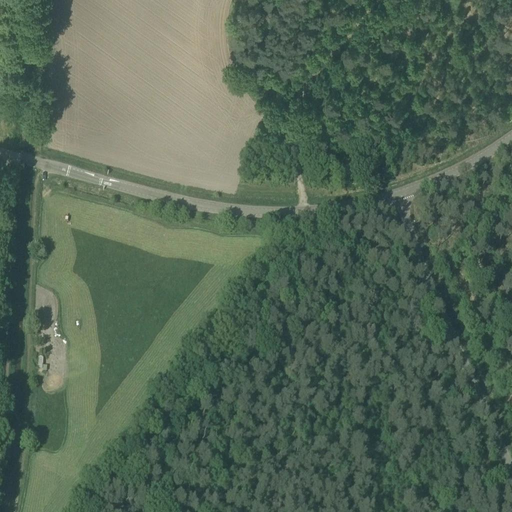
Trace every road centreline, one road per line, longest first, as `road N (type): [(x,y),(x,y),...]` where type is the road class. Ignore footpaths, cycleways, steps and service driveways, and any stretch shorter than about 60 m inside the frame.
road 1 (tertiary): [(395,196),(305,214),(238,213),(0,152)]
road 2 (unclassified): [(511,473),(395,196)]
road 3 (track): [(367,0),(280,114),(305,214)]
road 4 (tertiary): [(395,196),(511,138)]
